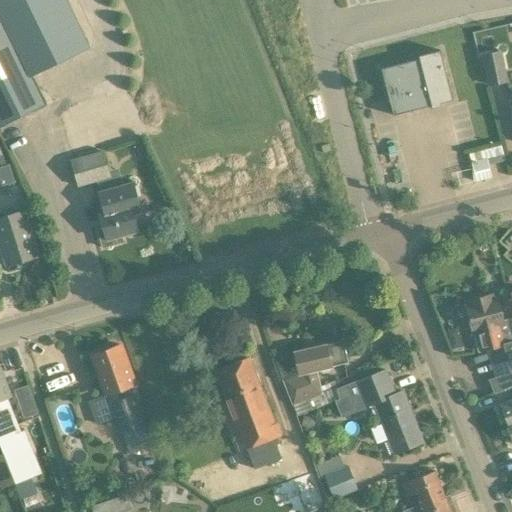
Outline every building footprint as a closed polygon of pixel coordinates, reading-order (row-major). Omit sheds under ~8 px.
[(28,75),(53,63),(87,46),(64,0),(0,0),(0,124),(42,103),(28,75)] [(419,59),(380,69),(393,116),(431,106),(432,109),(441,106),(440,103),(453,100),(440,50),(418,56),(419,59)] [(509,82),(503,54),(502,50),(482,54),(488,86),(509,82)] [(104,142),(128,138),(121,100),(97,104),(104,142)] [(280,100),(254,106),(263,141),(290,134),(280,100)] [(500,146),(468,154),(475,182),(490,177),(485,159),(503,155),(500,146)] [(103,151),(70,160),(77,187),(110,178),(103,151)] [(269,169),(214,183),(225,223),(280,208),(269,169)] [(466,169),(452,173),(455,186),(469,182),(466,169)] [(110,178),(96,182),(105,213),(99,214),(103,226),(97,228),(103,247),(122,242),(120,236),(137,231),(130,206),(139,203),(134,183),(123,186),(118,170),(109,173),(110,178)] [(38,257),(24,210),(0,217),(0,248),(5,267),(38,257)] [(469,305),(465,306),(472,333),(474,333),(478,351),(488,349),(495,375),(511,370),(511,324),(510,318),(502,320),(497,298),(478,303),(477,300),(468,302),(469,305)] [(299,372),(281,378),(292,405),(321,394),(315,371),(319,370),(322,373),(328,371),(330,367),(348,363),(342,340),(294,353),(299,372)] [(105,395),(89,401),(97,425),(115,418),(121,433),(122,432),(129,453),(152,446),(145,424),(134,394),(131,396),(127,387),(135,384),(121,345),(118,346),(114,344),(108,346),(107,350),(91,355),(103,389),(105,395)] [(275,423),(273,423),(249,359),(216,371),(229,406),(224,408),(241,451),(280,436),(275,423)] [(0,370),(0,456),(3,455),(14,485),(15,484),(17,491),(30,487),(27,480),(32,478),(25,459),(35,455),(25,430),(20,431),(7,398),(10,397),(0,370)] [(403,390),(395,394),(385,370),(356,382),(366,407),(374,404),(394,454),(423,442),(403,390)] [(508,424),(511,422),(511,398),(500,404),(508,424)] [(302,426),(311,428),(314,418),(304,416),(302,426)] [(323,475),(332,500),(358,490),(349,465),(323,475)] [(420,504),(443,495),(434,471),(402,483),(407,496),(415,493),(420,504)] [(268,490),(278,511),(305,511),(312,509),(298,477),(268,490)] [(99,493),(85,488),(82,497),(95,502),(110,496),(108,490),(98,494),(99,493)] [(420,504),(402,511),(449,511),(443,495),(420,504)] [(119,511),(115,499),(92,506),(93,511),(119,511)]
